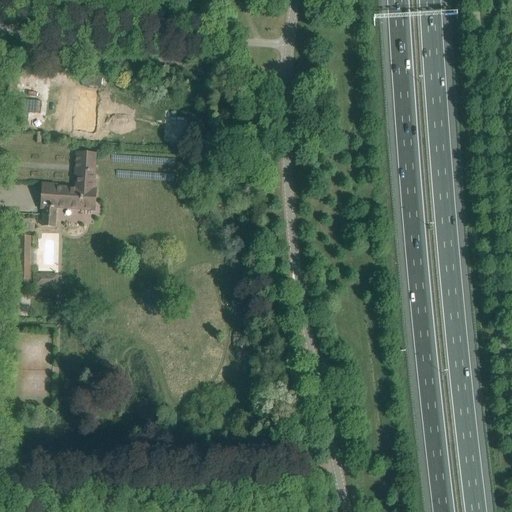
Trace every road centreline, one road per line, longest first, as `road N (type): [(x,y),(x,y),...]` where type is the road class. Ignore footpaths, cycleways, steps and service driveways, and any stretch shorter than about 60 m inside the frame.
road 1 (tertiary): [(346,511),(289,204),(295,0)]
road 2 (motorway): [(476,511),(429,0)]
road 3 (motorway): [(399,0),(443,511)]
road 4 (unclassified): [(511,420),(477,0)]
